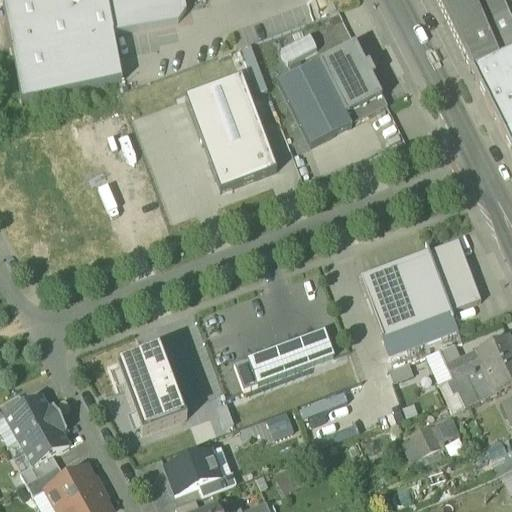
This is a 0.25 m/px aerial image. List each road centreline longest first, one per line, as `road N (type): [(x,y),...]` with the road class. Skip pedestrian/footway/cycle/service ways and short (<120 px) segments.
road 1 (unclassified): [(480,169),(40,334)]
road 2 (residential): [(40,334),(139,511)]
road 3 (secondary): [(392,0),(480,169)]
